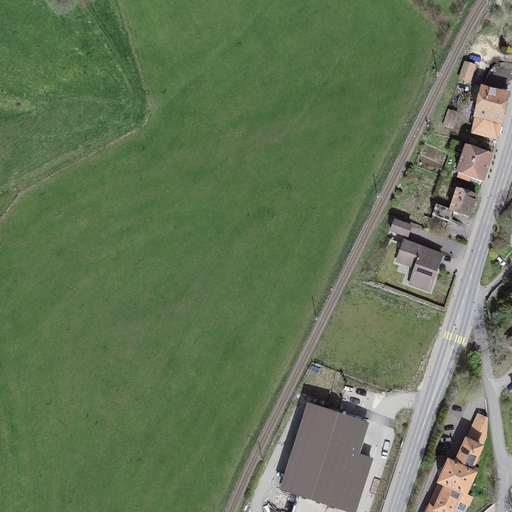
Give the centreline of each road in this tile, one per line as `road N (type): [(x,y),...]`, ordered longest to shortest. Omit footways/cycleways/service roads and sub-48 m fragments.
road 1 (track): [(80,0),(138,89),(140,112),(124,131),(0,192)]
road 2 (primary): [(394,511),(469,280)]
road 3 (residential): [(421,511),(444,453),(489,387)]
road 4 (primary): [(469,280),(511,150)]
